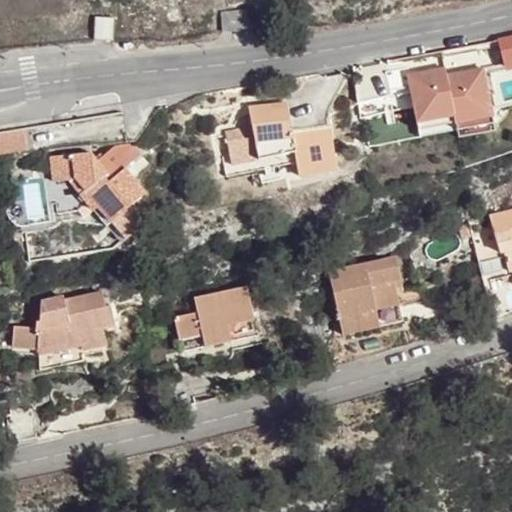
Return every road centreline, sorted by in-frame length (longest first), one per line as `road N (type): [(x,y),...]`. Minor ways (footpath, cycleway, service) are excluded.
road 1 (residential): [(511,326),(330,386),(0,471)]
road 2 (residential): [(0,86),(413,38),(511,12)]
